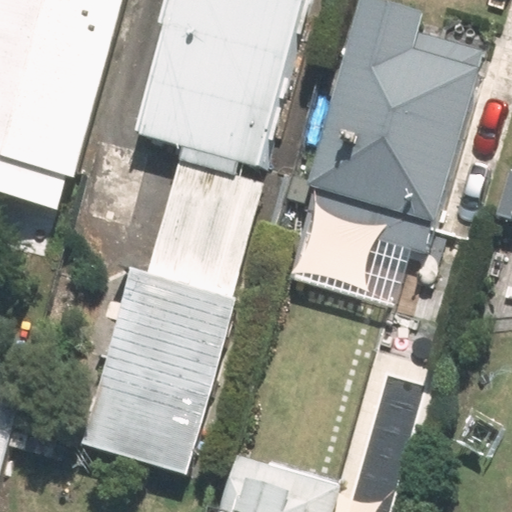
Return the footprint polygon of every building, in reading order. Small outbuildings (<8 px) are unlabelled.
[(0,0),(0,191),(77,214),(140,0),(0,0)] [(186,165),(245,181),(251,160),(278,167),(323,0),(178,0),(142,137),(190,150),(186,165)] [(442,9),(406,0),(374,0),(298,287),(418,319),(485,67),(430,53),(442,9)] [(245,181),(186,165),(157,270),(144,267),(95,448),(196,476),(274,189),(245,181)] [(33,375),(0,367),(0,491),(6,493),(33,375)] [(342,511),(349,494),(245,459),(226,511),(342,511)]
